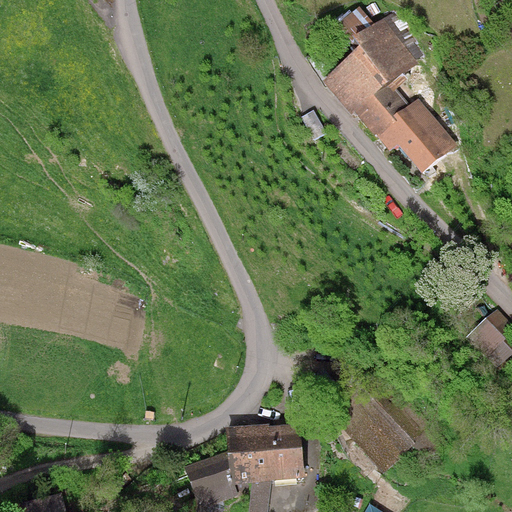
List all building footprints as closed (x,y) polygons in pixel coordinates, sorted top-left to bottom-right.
[(334,69),(341,77),(330,85),(378,142),(380,140),(381,142),(410,117),(412,116),(390,89),(413,70),(409,65),(419,57),(410,46),(413,43),(391,16),(369,34),(356,18),(339,33),(353,50),(351,52),(353,55),(334,69)] [(313,143),(325,137),(312,115),(300,121),(313,143)] [(430,170),(444,158),(410,117),(381,142),(380,140),(378,142),(389,155),(398,147),(422,177),(424,175),(428,180),(434,175),(430,170)] [(511,333),(496,317),(469,343),(486,360),(511,334),(511,333)] [(430,431),(373,369),(328,411),(385,473),(430,431)] [(301,479),(297,434),(268,436),(272,482),(301,479)] [(236,497),(232,486),(272,482),(268,436),(225,440),(227,460),(185,475),(195,503),(218,495),(221,503),(236,497)] [(431,464),(404,474),(409,484),(435,474),(431,464)] [(347,498),(343,511),(359,511),(362,502),(347,498)] [(22,510),(22,511),(62,511),(59,501),(22,510)] [(249,501),(247,511),(262,511),(263,502),(249,501)]
